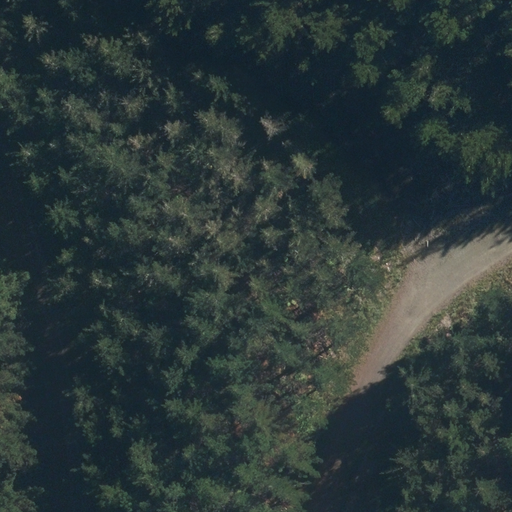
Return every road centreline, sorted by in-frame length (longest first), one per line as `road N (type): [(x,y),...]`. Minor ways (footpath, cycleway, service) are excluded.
road 1 (track): [(70,511),(0,149)]
road 2 (track): [(316,511),(371,356),(455,272),(511,241)]
